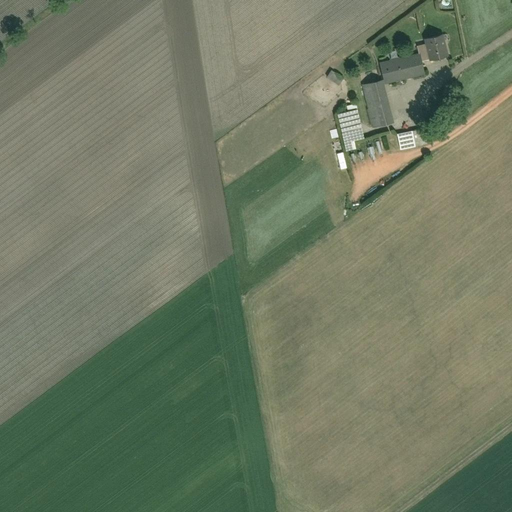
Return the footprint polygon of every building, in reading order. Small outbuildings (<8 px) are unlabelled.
[(440,39),(420,40),(421,57),(441,56),(440,39)] [(422,57),(385,63),(388,82),(426,76),(422,57)] [(324,82),(334,92),(345,81),(335,71),(324,82)] [(365,86),(373,130),(394,127),(386,82),(365,86)] [(341,116),(347,143),(367,139),(361,111),(341,116)] [(399,135),(401,150),(426,147),(424,132),(399,135)]
